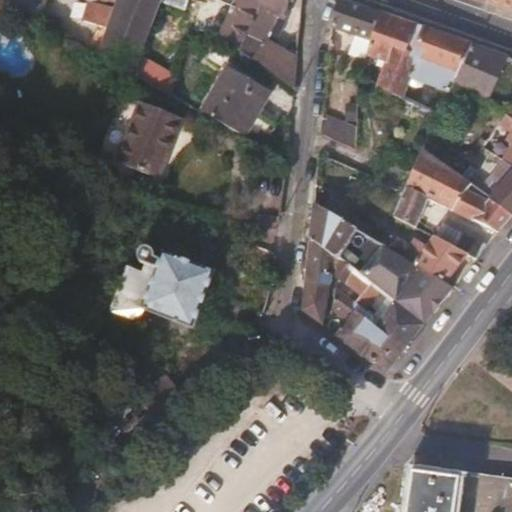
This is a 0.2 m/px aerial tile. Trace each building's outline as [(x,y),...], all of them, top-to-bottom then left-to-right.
[(0,0),(0,14),(8,2),(4,0),(0,0)] [(40,20),(47,0),(9,0),(8,2),(40,20)] [(117,9),(120,0),(84,0),(93,4),(117,9)] [(120,0),(117,9),(102,55),(136,74),(143,54),(161,3),(187,12),(191,0),(120,0)] [(284,19),(287,0),(233,0),(218,33),(239,48),(259,4),(284,19)] [(511,0),(488,0),(488,1),(511,9),(511,0)] [(383,14),(343,1),(335,28),(374,41),(383,14)] [(410,55),(419,27),(383,14),(374,41),(369,57),(389,63),(395,50),(410,55)] [(457,84),(473,45),(425,29),(419,27),(410,55),(395,50),(389,63),(378,88),(390,93),(403,98),(411,76),(453,92),(457,84)] [(297,57),(268,37),(254,58),(274,72),(294,88),(297,57)] [(489,105),(509,78),(511,78),(511,58),(473,45),(457,84),(489,105)] [(160,88),(170,68),(143,54),(136,74),(160,88)] [(167,91),(176,71),(170,68),(160,88),(167,91)] [(227,125),(246,80),(227,69),(203,112),(227,125)] [(273,121),(258,112),(269,93),(246,80),(227,125),(260,144),(273,121)] [(441,114),(403,98),(390,93),(386,101),(437,122),(441,114)] [(182,119),(141,101),(117,162),(158,179),(182,119)] [(507,116),(489,105),(483,116),(499,127),(502,123),(507,116)] [(511,119),(507,116),(502,123),(511,130),(511,131),(507,141),(511,144),(511,119)] [(357,150),(358,130),(326,118),(324,137),(357,150)] [(511,147),(503,160),(511,165),(511,147)] [(425,211),(430,200),(454,211),(473,186),(462,177),(425,150),(415,174),(408,190),(396,218),(418,228),(425,211)] [(408,190),(415,174),(387,162),(379,178),(408,190)] [(492,202),(505,186),(496,178),(483,194),(492,202)] [(511,178),(505,186),(492,202),(511,218),(511,178)] [(511,221),(511,218),(492,202),(483,194),(473,186),(454,211),(502,232),(511,221)] [(340,260),(354,226),(316,204),(313,239),(340,260)] [(449,282),(405,256),(354,226),(340,260),(372,285),(396,303),(425,326),(457,287),(449,282)] [(478,259),(488,248),(446,227),(438,239),(470,255),(478,259)] [(449,282),(470,255),(438,239),(437,238),(430,248),(418,240),(405,256),(449,282)] [(372,285),(340,260),(313,239),(305,311),(324,325),(334,275),(363,296),(372,285)] [(214,273),(168,255),(147,308),(193,326),(214,273)] [(387,372),(425,326),(396,303),(382,321),(339,289),(334,311),(349,323),(339,336),(387,372)] [(129,438),(179,397),(164,381),(158,386),(114,419),(129,438)] [(452,511),(457,475),(413,470),(407,511),(452,511)] [(511,511),(511,481),(457,475),(452,511),(511,511)]
